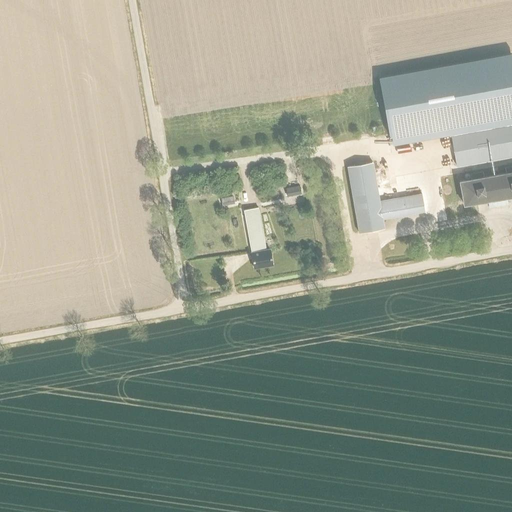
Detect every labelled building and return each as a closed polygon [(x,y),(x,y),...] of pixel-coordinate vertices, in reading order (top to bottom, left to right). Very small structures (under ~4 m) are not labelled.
[(511,62),(511,55),(381,79),(391,137),(511,115),(511,62)] [(456,166),(511,155),(511,124),(450,136),(456,166)] [(379,201),(372,162),(347,167),(358,233),(383,229),(382,219),(424,211),(421,194),(379,201)] [(463,204),(511,195),(511,171),(505,173),(483,177),(471,179),(459,181),(463,204)] [(293,187),(286,188),(288,196),(294,195),(293,187)] [(233,196),(221,199),(222,207),(234,204),(233,196)] [(265,250),(258,208),(243,210),(254,269),(272,265),(269,249),(265,250)]
